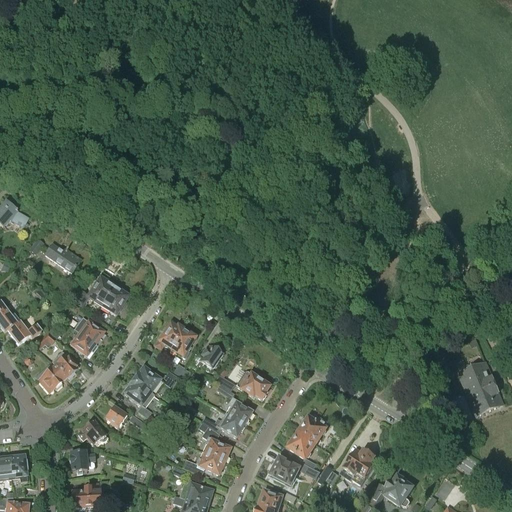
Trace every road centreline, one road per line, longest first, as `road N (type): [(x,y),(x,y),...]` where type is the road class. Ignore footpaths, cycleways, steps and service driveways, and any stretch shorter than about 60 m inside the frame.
road 1 (secondary): [(511,497),(174,273)]
road 2 (track): [(465,288),(448,236),(416,192),(414,152),(401,121),(278,0)]
road 3 (track): [(416,192),(393,293),(381,410)]
road 4 (secondary): [(174,273),(0,147)]
road 5 (residential): [(38,430),(101,383),(174,273)]
road 6 (residential): [(229,511),(297,387)]
